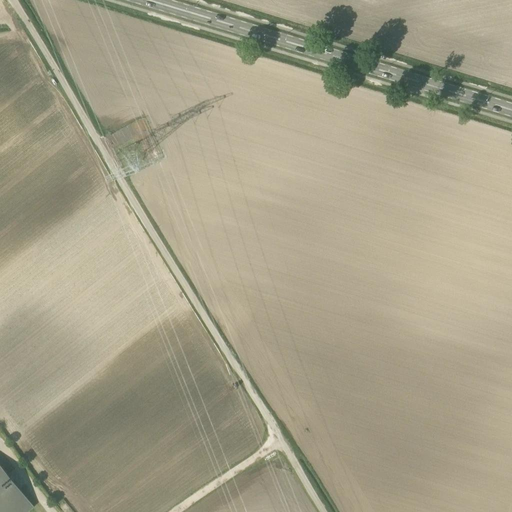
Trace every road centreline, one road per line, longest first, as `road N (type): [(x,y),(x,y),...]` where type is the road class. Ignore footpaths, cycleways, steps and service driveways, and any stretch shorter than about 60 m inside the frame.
road 1 (unclassified): [(323,511),(13,0)]
road 2 (primary): [(511,110),(147,0)]
